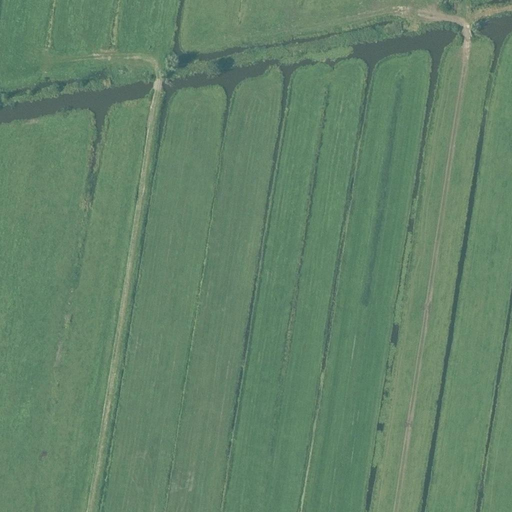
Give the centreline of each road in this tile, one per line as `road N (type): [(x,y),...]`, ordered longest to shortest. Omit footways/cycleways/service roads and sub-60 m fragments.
road 1 (track): [(30,45),(38,57),(145,57),(154,79),(88,511)]
road 2 (track): [(396,511),(464,74),(465,0)]
road 3 (track): [(511,7),(71,89)]
